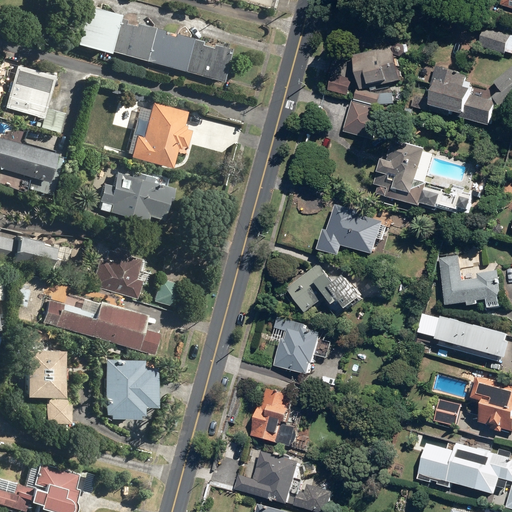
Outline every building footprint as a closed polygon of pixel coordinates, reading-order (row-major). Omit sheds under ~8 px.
[(511,0),(501,0),(500,5),(511,8),(511,0)] [(120,6),(119,14),(134,17),(136,9),(120,6)] [(230,50),(115,18),(115,16),(83,7),(72,46),(104,55),(105,51),(221,84),(230,50)] [(511,34),(483,27),(480,38),(509,46),(507,53),(511,54),(511,34)] [(398,62),(363,72),(368,88),(402,79),(398,62)] [(50,76),(2,63),(0,70),(0,78),(10,82),(3,108),(38,118),(50,76)] [(490,101),(472,96),(474,89),(471,88),(472,84),(465,82),(467,75),(437,67),(431,94),(433,94),(430,107),(432,108),(431,111),(491,127),(495,109),(499,105),(504,110),(511,103),(511,69),(495,84),(501,91),(490,101)] [(380,102),(358,96),(354,110),(351,109),(344,134),(376,142),(379,126),(374,125),(380,102)] [(183,111),(149,102),(140,137),(133,135),(127,157),(167,168),(173,148),(175,149),(176,146),(181,147),(186,130),(181,128),(181,125),(179,125),(183,111)] [(62,114),(44,109),(38,128),(57,133),(62,114)] [(52,152),(0,138),(0,170),(44,182),(52,152)] [(427,185),(428,182),(435,156),(427,153),(428,149),(391,139),(376,195),(458,218),(459,213),(468,215),(474,194),(453,189),(451,196),(442,194),(443,189),(427,185)] [(170,188),(114,172),(110,187),(101,184),(94,209),(142,221),(144,216),(158,219),(161,208),(164,209),(170,188)] [(376,257),(385,224),(360,217),(361,213),(337,207),(330,233),(326,232),(320,253),(341,258),(344,249),(376,257)] [(50,248),(0,236),(0,259),(45,270),(50,248)] [(134,297),(138,281),(133,279),(139,259),(126,256),(127,251),(112,247),(111,252),(104,250),(102,260),(98,259),(90,284),(134,297)] [(480,253),(440,258),(448,307),(467,305),(468,308),(479,307),(479,304),(487,303),(487,309),(502,308),(501,301),(497,264),(482,265),(480,253)] [(319,267),(289,290),(308,314),(328,299),(335,308),(341,303),(348,313),(363,302),(346,279),(335,287),(319,267)] [(181,286),(158,279),(151,301),(174,308),(181,286)] [(23,308),(27,290),(13,287),(9,305),(23,308)] [(93,313),(46,299),(39,323),(130,349),(140,314),(96,302),(93,313)] [(443,317),(435,346),(503,366),(511,340),(508,339),(508,336),(443,317)] [(286,342),(282,341),(274,368),(310,378),(313,367),(314,367),(322,340),(320,340),(321,335),(305,331),(307,327),(278,319),(275,329),(288,333),(286,342)] [(158,334),(140,328),(134,350),(152,355),(158,334)] [(58,350),(22,350),(22,397),(58,397),(58,350)] [(138,358),(101,358),(101,418),(133,418),(133,415),(138,415),(138,406),(150,406),(151,367),(138,367),(138,358)] [(478,425),(492,428),(492,431),(502,434),(503,431),(511,433),(511,389),(503,388),(504,386),(477,379),(470,404),(482,407),(478,425)] [(295,399),(268,391),(263,409),(260,408),(252,438),(293,450),(299,431),(287,428),(295,399)] [(70,399),(45,399),(45,424),(69,424),(70,399)] [(462,404),(439,399),(434,422),(458,427),(462,404)] [(418,481),(433,484),(433,482),(439,484),(439,486),(452,489),(454,484),(497,495),(498,489),(507,491),(509,483),(511,483),(511,459),(448,443),(446,449),(427,444),(418,481)] [(302,465),(263,454),(256,481),(240,477),(236,492),(290,507),(302,465)] [(0,505),(20,511),(23,503),(34,506),(32,511),(70,511),(71,511),(71,509),(72,504),(70,501),(74,489),(69,488),(73,474),(37,463),(30,484),(39,486),(38,491),(0,478),(0,505)] [(329,511),(334,494),(304,486),(297,510),(304,511),(329,511)]
